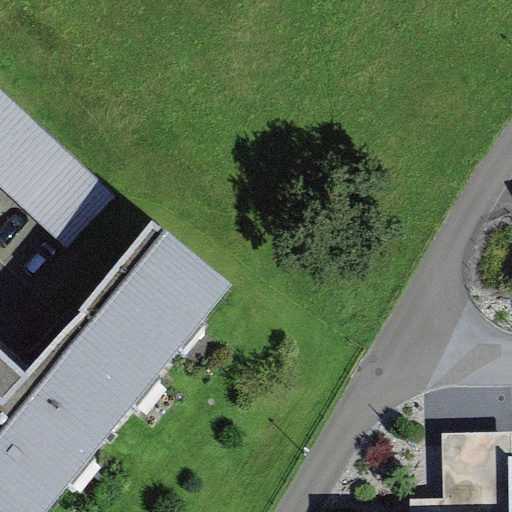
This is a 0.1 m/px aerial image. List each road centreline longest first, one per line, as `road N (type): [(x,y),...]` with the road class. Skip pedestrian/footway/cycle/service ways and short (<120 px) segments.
road 1 (residential): [(511,173),(400,354)]
road 2 (residential): [(400,354),(305,511)]
